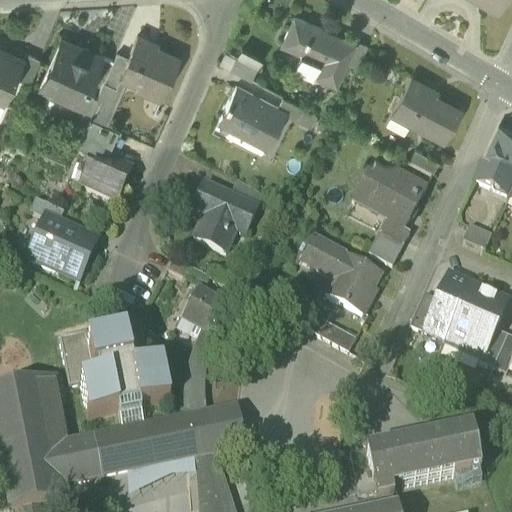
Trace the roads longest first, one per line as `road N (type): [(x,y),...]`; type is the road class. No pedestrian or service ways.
road 1 (residential): [(225,0),(112,299)]
road 2 (residential): [(501,87),(433,242)]
road 3 (residential): [(357,0),(501,87)]
road 4 (residential): [(433,242),(375,363)]
